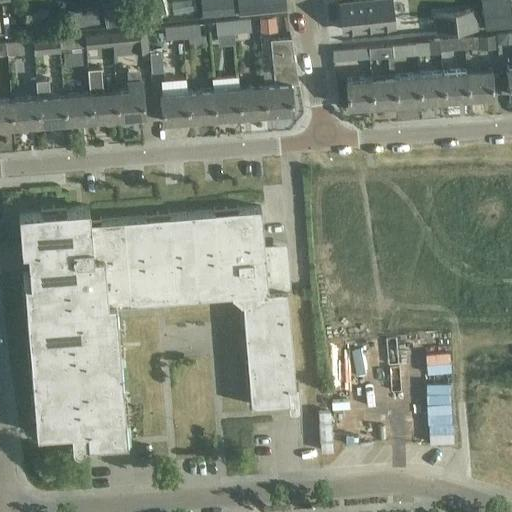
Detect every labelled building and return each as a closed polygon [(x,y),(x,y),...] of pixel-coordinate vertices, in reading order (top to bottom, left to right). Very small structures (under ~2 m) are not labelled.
[(116,0),(101,3),(106,27),(121,24),(116,0)] [(238,0),(239,12),(285,8),(284,0),(238,0)] [(342,30),(362,28),(395,24),(392,0),(379,0),(339,4),(342,30)] [(480,0),(482,15),(483,27),(511,24),(511,12),(510,3),(510,0),(480,0)] [(96,9),(71,14),(73,27),(98,22),(96,9)] [(483,27),(482,15),(477,16),(476,10),(435,14),(437,33),(478,29),(478,28),(483,27)] [(275,17),(259,18),(260,29),(276,27),(275,17)] [(231,20),(232,32),(250,31),(249,19),(231,20)] [(233,43),(232,32),(231,20),(217,22),(219,44),(233,43)] [(182,25),(183,37),(200,35),(198,24),(182,25)] [(183,37),(182,25),(166,27),(167,38),(183,37)] [(112,32),(113,44),(132,42),(133,52),(149,51),(146,29),(112,32)] [(113,44),(112,32),(85,35),(86,47),(96,46),(113,44)] [(507,39),(507,33),(495,34),(496,45),(502,44),(507,39)] [(86,47),(85,35),(59,37),(60,49),(86,47)] [(495,35),(479,36),(479,50),(496,49),(495,35)] [(60,49),(59,37),(33,40),(34,52),(60,49)] [(271,41),(273,71),(263,72),(264,83),(266,113),(293,111),(291,83),(298,82),(291,37),(271,41)] [(440,49),(464,47),(463,37),(439,39),(440,49)] [(23,41),(7,42),(8,54),(24,53),(23,41)] [(416,43),(417,54),(431,53),(430,41),(416,42),(416,43)] [(394,45),(394,55),(417,54),(416,43),(394,45)] [(394,45),(369,46),(370,57),(394,55),(394,45)] [(370,57),(369,46),(354,47),(354,58),(370,57)] [(163,71),(161,51),(149,52),(151,72),(163,71)] [(466,69),(468,98),(493,96),(491,67),(466,69)] [(118,117),(115,89),(103,90),(101,68),(88,69),(89,92),(91,119),(104,118),(104,122),(107,124),(114,124),(117,120),(117,117),(118,117)] [(468,98),(466,69),(442,71),(444,100),(468,98)] [(444,100),(442,71),(418,72),(420,101),(444,100)] [(420,101),(418,72),(394,74),(396,103),(420,101)] [(396,103),(394,74),(370,76),(372,105),(373,107),(375,109),(386,109),(387,106),(387,104),(396,103)] [(372,105),(370,76),(346,78),(348,107),(372,105)] [(127,89),(115,89),(118,117),(119,117),(119,120),(122,123),(130,122),(132,119),(132,116),(145,115),(142,87),(140,87),(139,77),(126,78),(127,89)] [(36,79),(37,96),(39,123),(51,122),(51,126),(64,125),(64,121),(65,121),(63,94),(50,95),(48,78),(36,79)] [(240,115),(266,113),(264,83),(238,85),(240,115)] [(214,117),(240,115),(238,85),(212,87),(214,117)] [(188,119),(214,117),(212,87),(186,90),(188,119)] [(186,90),(159,92),(162,122),(188,119),(186,90)] [(89,92),(63,94),(65,121),(91,119),(89,92)] [(13,126),(39,123),(37,96),(11,98),(13,126)] [(0,126),(13,126),(11,98),(0,98),(0,126)] [(78,451),(84,445),(84,444),(127,441),(125,417),(119,418),(117,395),(123,394),(119,349),(114,349),(112,326),(117,326),(116,303),(152,300),(152,294),(175,292),(176,298),(221,294),(220,288),(231,288),(231,296),(233,296),(239,302),(240,303),(248,302),(249,313),(243,313),(247,358),(253,358),(255,381),(249,382),(251,405),(288,402),(288,407),(288,408),(289,409),(296,412),(300,406),(298,385),(295,385),(287,291),(291,290),(288,250),(264,252),(261,207),(237,209),(238,214),(215,216),(214,210),(169,214),(169,220),(146,222),(146,216),(100,220),(101,226),(91,226),(89,206),(65,208),(65,211),(41,213),(41,210),(18,212),(21,251),(27,251),(29,268),(23,269),(24,286),(30,285),(32,308),(26,309),(29,340),(34,339),(36,363),(31,363),(33,394),(39,394),(41,417),(35,417),(36,434),(71,431),(72,446),(78,451)] [(427,344),(430,436),(456,435),(453,343),(427,344)]
